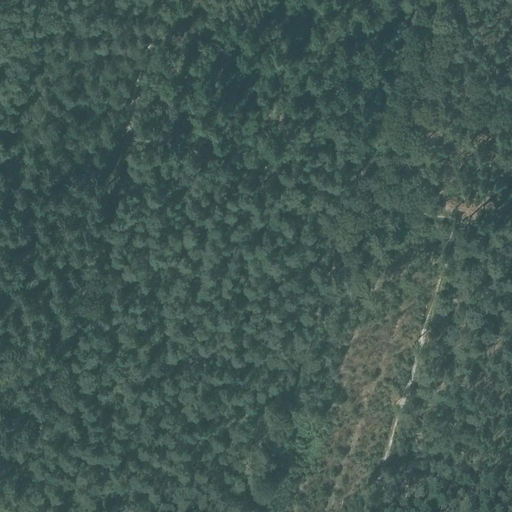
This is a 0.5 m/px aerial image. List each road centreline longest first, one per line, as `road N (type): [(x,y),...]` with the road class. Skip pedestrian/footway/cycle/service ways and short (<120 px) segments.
road 1 (track): [(122,123),(7,511)]
road 2 (track): [(122,123),(511,224)]
road 3 (track): [(160,0),(122,123)]
